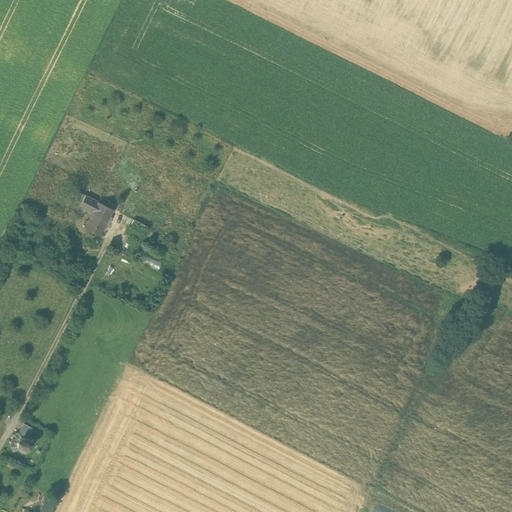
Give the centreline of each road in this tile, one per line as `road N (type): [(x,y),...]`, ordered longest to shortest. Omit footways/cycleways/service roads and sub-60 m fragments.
road 1 (track): [(229,0),(487,125),(511,125)]
road 2 (unclassified): [(0,447),(85,283)]
